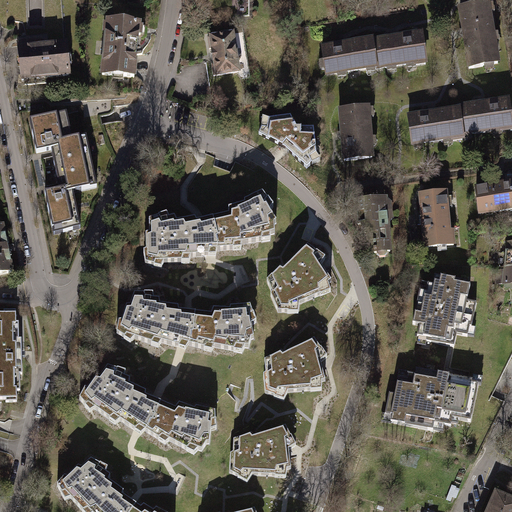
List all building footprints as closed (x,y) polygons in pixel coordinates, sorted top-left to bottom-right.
[(23,0),(8,0),(8,20),(23,23),(23,0)] [(45,0),(23,0),(23,23),(25,32),(48,30),(45,0)] [(59,0),(45,0),(48,30),(25,32),(27,44),(34,44),(35,47),(62,44),(59,0)] [(468,70),(498,63),(485,3),(459,9),(463,31),(469,57),(465,57),(468,70)] [(105,23),(104,33),(106,33),(101,75),(134,79),(137,51),(140,23),(107,20),(107,23),(105,23)] [(233,34),(207,37),(209,50),(212,49),(213,56),(214,64),(211,65),(213,76),(239,72),(237,60),(240,59),(238,46),(235,46),(233,34)] [(376,70),(426,63),(423,34),(395,38),(372,41),(376,70)] [(326,76),(376,70),(372,41),(347,45),(322,48),(326,76)] [(18,45),(21,80),(23,80),(24,85),(46,83),(45,78),(69,75),(66,44),(62,44),(35,47),(34,44),(27,44),(18,45)] [(511,129),(511,123),(509,101),(484,104),(458,108),(459,110),(462,136),(511,129)] [(369,107),(338,110),(340,136),(342,161),(373,159),(369,107)] [(462,136),(459,110),(433,113),(408,117),(412,145),(462,138),(462,136)] [(73,193),(96,188),(86,138),(72,141),(66,113),(30,121),(36,153),(51,150),(53,160),(57,182),(59,190),(45,193),(53,234),(80,228),(73,193)] [(309,159),(317,155),(314,130),(296,129),(291,118),(269,120),(267,129),(262,128),(259,134),(285,149),(307,168),(312,164),(309,159)] [(511,183),(504,184),(476,188),(479,213),(511,209),(511,183)] [(449,233),(446,193),(419,196),(421,215),(424,248),(454,245),(452,232),(449,233)] [(215,239),(217,251),(234,249),(234,245),(262,241),(262,237),(275,234),(274,225),(277,224),(265,204),(268,201),(263,194),(245,202),(245,205),(229,209),(229,215),(212,219),(217,238),(215,239)] [(377,196),(366,198),(365,215),(353,222),(371,254),(381,281),(391,280),(391,276),(396,274),(395,247),(379,242),(378,225),(394,219),(393,197),(377,198),(377,196)] [(217,238),(212,219),(197,223),(195,219),(177,223),(175,219),(161,222),(159,218),(149,221),(149,234),(146,235),(146,251),(144,252),(145,264),(154,266),(156,263),(182,263),(184,258),(209,256),(210,252),(217,251),(215,239),(217,238)] [(2,226),(0,226),(0,274),(12,272),(2,226)] [(511,242),(507,243),(503,268),(511,267),(511,242)] [(317,253),(308,246),(284,269),(283,270),(281,268),(267,281),(272,293),(271,295),(278,312),(288,312),(288,309),(321,295),(320,291),(331,282),(325,273),(324,270),(315,257),(317,253)] [(511,267),(503,268),(504,284),(511,284),(511,289),(511,288),(511,267)] [(461,281),(435,276),(433,285),(428,284),(427,292),(420,290),(413,324),(420,326),(417,336),(427,338),(426,341),(451,346),(454,347),(457,334),(468,337),(470,327),(472,327),(476,303),(467,302),(470,286),(461,284),(461,281)] [(193,333),(195,314),(179,312),(178,308),(160,306),(159,301),(145,299),(145,295),(134,295),(130,307),(126,307),(122,322),(119,322),(117,334),(125,339),(127,336),(152,344),(155,341),(179,348),(182,343),(189,345),(191,333),(193,333)] [(211,315),(195,314),(193,333),(191,333),(189,345),(205,349),(207,345),(235,351),(236,347),(249,348),(251,340),(254,339),(250,317),(253,315),(250,307),(231,308),(230,311),(214,310),(211,315)] [(18,323),(15,323),(14,311),(3,312),(3,315),(0,314),(0,399),(5,399),(5,403),(17,402),(16,391),(20,391),(19,375),(22,374),(21,339),(19,339),(18,323)] [(321,350),(314,340),(284,354),(282,352),(265,360),(266,373),(264,375),(265,393),(275,397),(276,393),(311,391),(312,386),(325,381),(322,368),(318,352),(321,350)] [(153,421),(160,403),(145,397),(146,393),(129,385),(130,380),(117,375),(118,371),(108,368),(100,378),(97,377),(88,390),(85,389),(80,400),(86,407),(89,405),(110,420),(114,417),(135,431),(139,428),(146,431),(151,420),(153,421)] [(445,375),(416,369),(415,375),(408,373),(407,379),(399,378),(395,394),(390,393),(385,415),(392,416),(391,423),(433,431),(434,424),(451,427),(453,418),(453,417),(441,415),(449,376),(445,375)] [(472,381),(449,376),(441,415),(453,417),(453,418),(471,422),(478,389),(478,385),(472,383),(472,381)] [(176,410),(160,403),(153,421),(151,420),(146,431),(159,440),(162,437),(187,450),(190,447),(202,452),(207,444),(209,444),(212,422),(216,421),(215,413),(196,408),(195,410),(179,405),(176,410)] [(291,437),(286,427),(256,436),(254,437),(251,434),(234,440),(233,453),(231,454),(230,473),(239,478),(241,474),(276,476),(277,472),(291,469),(289,454),(287,440),(291,437)] [(130,511),(136,505),(122,495),(124,492),(109,481),(110,477),(99,469),(100,465),(91,460),(82,469),(79,467),(67,478),(65,477),(57,486),(62,494),(65,493),(83,511),(88,510),(90,511),(130,511)] [(511,511),(511,499),(496,492),(491,503),(493,504),(489,511),(511,511)]
